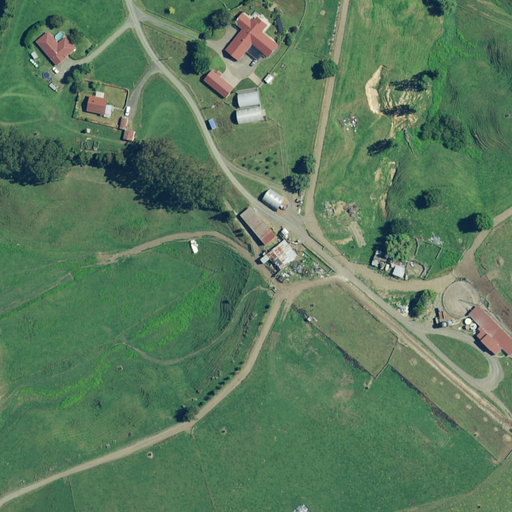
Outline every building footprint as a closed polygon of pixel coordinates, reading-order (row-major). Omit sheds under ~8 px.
[(256,21),(246,13),(237,24),(244,29),(227,51),(240,61),(247,52),(259,62),(265,54),(269,58),(280,44),(264,32),(269,25),(259,17),(256,21)] [(59,43),(50,31),(37,42),(57,66),(77,50),(67,37),(59,43)] [(236,88),(214,70),(205,81),(227,99),(236,88)] [(274,78),(269,74),(265,80),(270,83),(274,78)] [(259,90),(238,95),(241,108),(262,104),(259,90)] [(114,111),(115,107),(108,105),(110,99),(105,98),(107,93),(98,91),(96,96),(91,95),(87,111),(110,117),(112,110),(114,111)] [(262,106),(237,111),(239,126),(265,121),(262,106)] [(130,118),(123,117),(121,128),(128,129),(130,118)] [(136,132),(126,130),(124,140),(135,141),(136,132)] [(286,200),(271,189),(263,202),(278,212),(286,200)] [(274,231),(253,206),(241,216),(262,241),(274,231)] [(281,272),(300,255),(286,239),(261,260),(265,264),(270,260),(281,272)] [(377,249),(372,265),(384,269),(383,270),(405,278),(408,267),(389,260),(391,254),(377,249)] [(294,272),(289,267),(279,278),(284,283),(294,272)] [(511,337),(480,305),(470,315),(481,326),(478,329),(480,332),(477,336),(497,356),(503,350),(510,356),(511,354),(511,337)]
